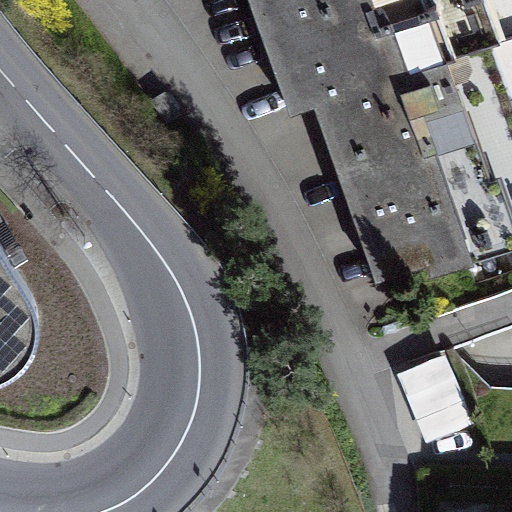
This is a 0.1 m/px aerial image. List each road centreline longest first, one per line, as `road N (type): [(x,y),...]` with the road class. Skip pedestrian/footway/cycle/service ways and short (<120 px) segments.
road 1 (residential): [(120,0),(316,279),(386,461),(396,511)]
road 2 (secondary): [(0,63),(145,223),(198,301),(216,388),(185,453),(137,500),(99,511)]
